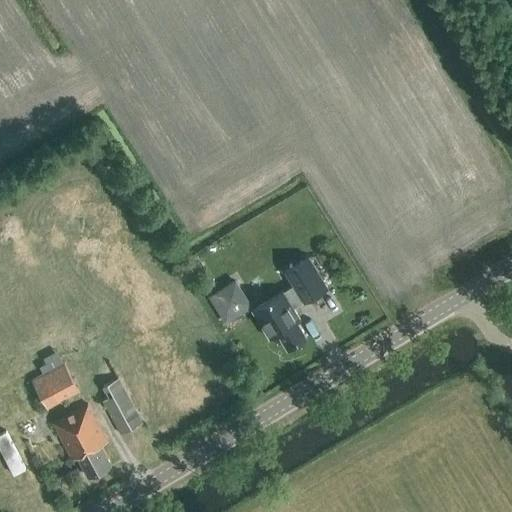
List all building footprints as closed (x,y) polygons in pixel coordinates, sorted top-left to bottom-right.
[(278,333),(287,348),(306,336),(297,321),(300,319),(292,305),(302,299),(303,301),(326,287),(307,257),(284,271),(294,286),(283,292),(283,291),(252,310),(269,338),(278,333)] [(210,295),(208,296),(225,323),(225,322),(251,307),(235,280),(210,295)] [(49,409),(81,391),(65,363),(33,379),(49,409)] [(143,422),(120,378),(102,387),(108,398),(102,401),(121,434),(143,422)] [(77,458),(88,478),(111,466),(100,446),(107,442),(87,405),(53,423),(72,460),(77,458)]
